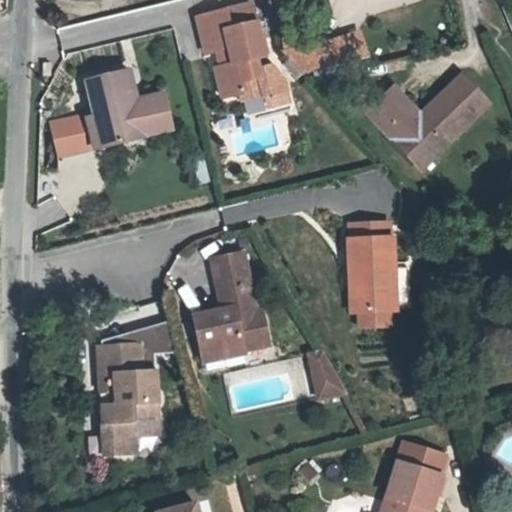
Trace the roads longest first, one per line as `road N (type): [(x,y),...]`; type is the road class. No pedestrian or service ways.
road 1 (residential): [(14,274),(26,0)]
road 2 (residential): [(176,231),(14,274)]
road 3 (residential): [(0,413),(14,274)]
